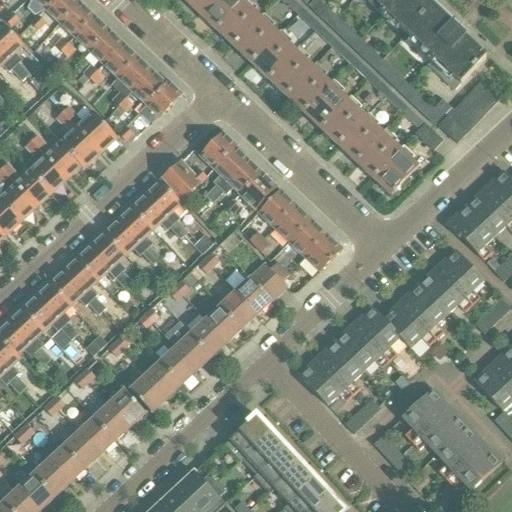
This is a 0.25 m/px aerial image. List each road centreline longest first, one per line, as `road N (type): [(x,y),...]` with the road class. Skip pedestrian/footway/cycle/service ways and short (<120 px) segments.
road 1 (residential): [(0,302),(218,98)]
road 2 (residential): [(378,251),(218,98)]
road 3 (residential): [(264,361),(103,511)]
road 4 (residential): [(404,511),(264,361)]
road 5 (residential): [(378,251),(511,129)]
road 6 (residential): [(378,251),(264,361)]
road 7 (residential): [(218,98),(117,0)]
